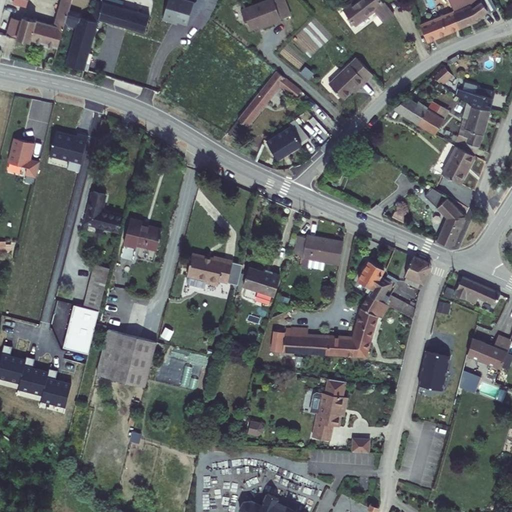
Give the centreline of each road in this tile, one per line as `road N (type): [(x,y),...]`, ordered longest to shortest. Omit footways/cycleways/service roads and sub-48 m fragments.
road 1 (tertiary): [(293,190),(129,105),(0,71)]
road 2 (residential): [(511,24),(406,77),(293,190)]
road 3 (residential): [(445,256),(428,297),(385,486)]
road 4 (tertiary): [(445,256),(293,190)]
